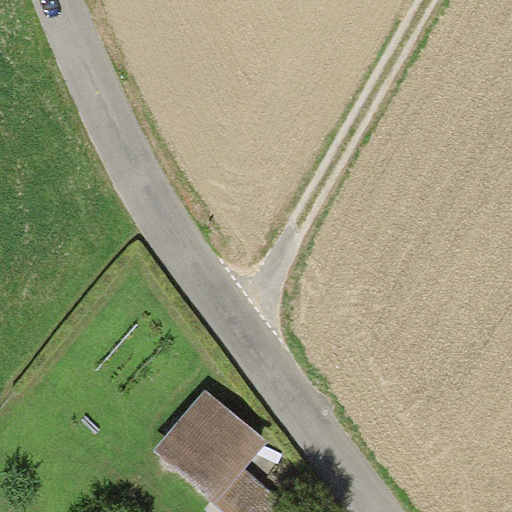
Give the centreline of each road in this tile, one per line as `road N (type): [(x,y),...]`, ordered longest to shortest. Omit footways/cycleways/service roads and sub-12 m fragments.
road 1 (unclassified): [(368,511),(105,130),(53,0)]
road 2 (track): [(429,0),(280,263),(237,321)]
